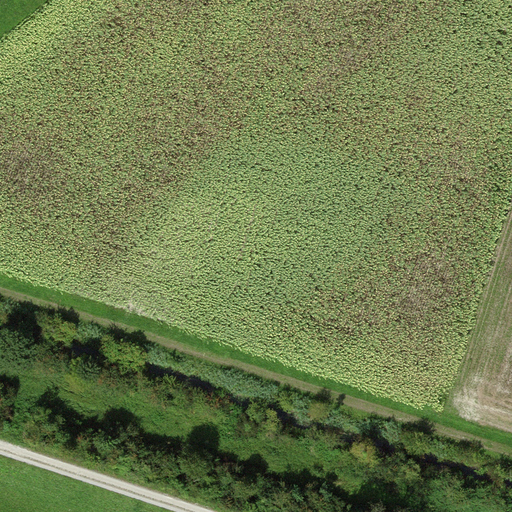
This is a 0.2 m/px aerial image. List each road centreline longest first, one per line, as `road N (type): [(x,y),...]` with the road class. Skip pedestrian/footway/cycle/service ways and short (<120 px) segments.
road 1 (track): [(0,294),(511,455)]
road 2 (track): [(200,511),(0,447)]
